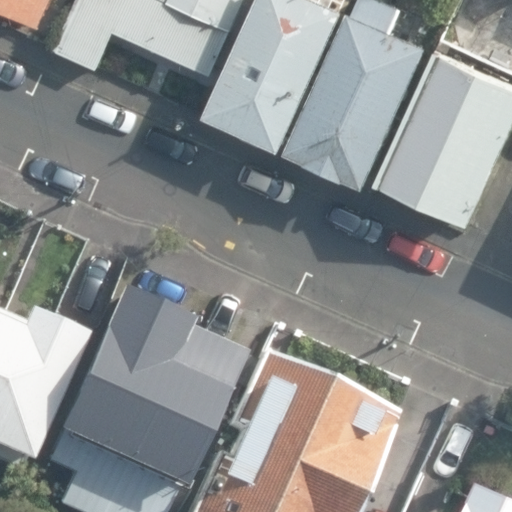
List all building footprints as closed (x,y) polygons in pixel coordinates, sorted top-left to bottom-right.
[(58,0),(0,0),(49,21),(58,0)] [(69,0),(49,41),(97,60),(110,32),(201,72),(233,0),(69,0)] [(341,13),(309,0),(248,0),(196,104),(282,143),(341,13)] [(511,32),(466,11),(452,40),(511,68),(511,32)] [(424,49),(341,13),(282,143),(362,181),(424,49)] [(511,121),(511,86),(431,50),(371,185),(465,226),(511,121)] [(159,511),(236,345),(111,289),(49,426),(63,432),(50,462),(71,471),(59,498),(88,511),(159,511)] [(0,447),(22,458),(81,326),(20,300),(15,312),(0,305),(0,447)] [(350,511),(397,409),(258,347),(184,511),(350,511)] [(511,511),(511,495),(476,479),(461,511),(511,511)]
